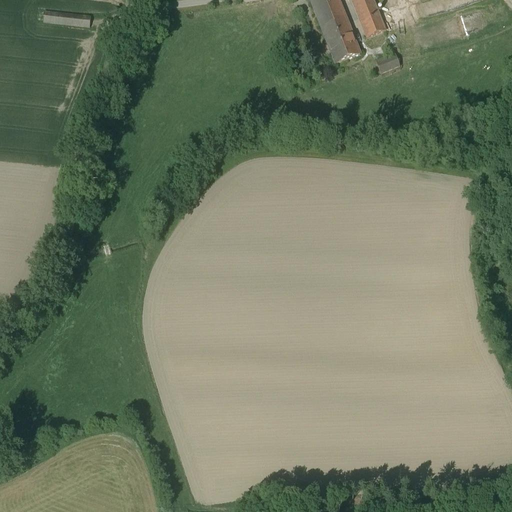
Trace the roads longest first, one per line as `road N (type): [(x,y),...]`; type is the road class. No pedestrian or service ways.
road 1 (unclassified): [(211,0),(127,17),(47,267),(0,333)]
road 2 (track): [(511,176),(479,192),(472,221),(480,309),(511,392)]
